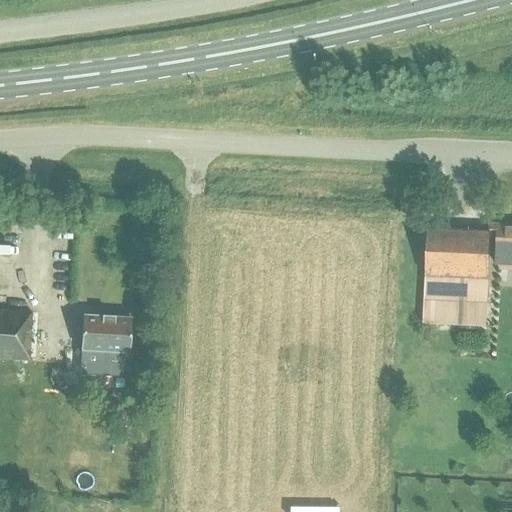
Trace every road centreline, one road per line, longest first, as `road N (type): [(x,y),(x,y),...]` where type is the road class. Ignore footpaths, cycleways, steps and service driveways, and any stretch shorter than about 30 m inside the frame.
road 1 (unclassified): [(0,141),(98,135),(511,159)]
road 2 (primary): [(0,85),(266,48),(478,0)]
road 3 (unclassified): [(0,30),(224,0)]
